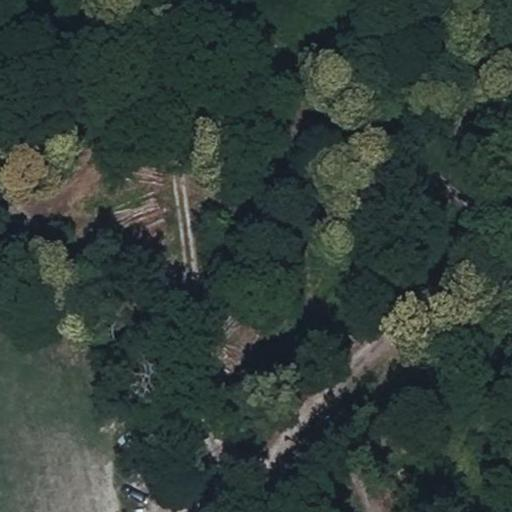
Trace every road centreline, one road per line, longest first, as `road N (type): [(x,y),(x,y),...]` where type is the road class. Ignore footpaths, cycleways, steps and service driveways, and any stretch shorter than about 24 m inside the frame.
road 1 (track): [(275,486),(209,392),(140,56),(110,0)]
road 2 (track): [(511,192),(342,370),(275,486),(271,511)]
